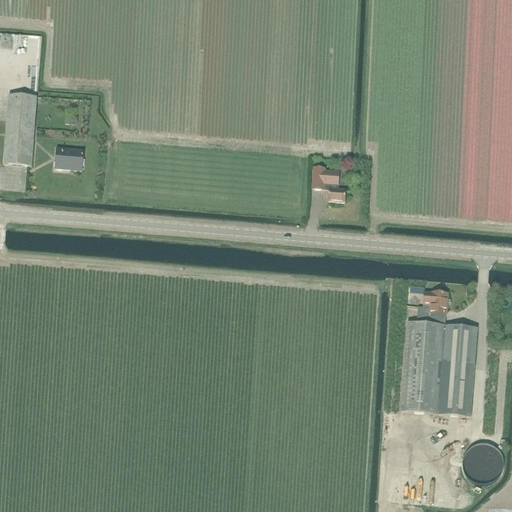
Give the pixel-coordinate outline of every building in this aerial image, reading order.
[(31,169),(37,99),(9,97),(3,166),(31,169)] [(77,127),(78,119),(66,118),(65,126),(77,127)] [(82,173),(83,152),(57,150),(55,171),(82,173)] [(325,173),(325,171),(314,170),(312,191),(323,192),(323,190),(329,190),(328,203),(345,205),(346,193),(337,192),(337,187),(338,188),(339,174),(325,173)] [(445,330),(448,296),(432,295),(424,295),(423,310),(418,309),(416,327),(407,327),(401,414),(470,420),(477,332),(445,330)] [(500,455),(491,448),(480,447),(470,451),(464,459),(462,470),(466,480),(475,487),(486,488),(496,484),(502,475),(504,465),(500,455)]
